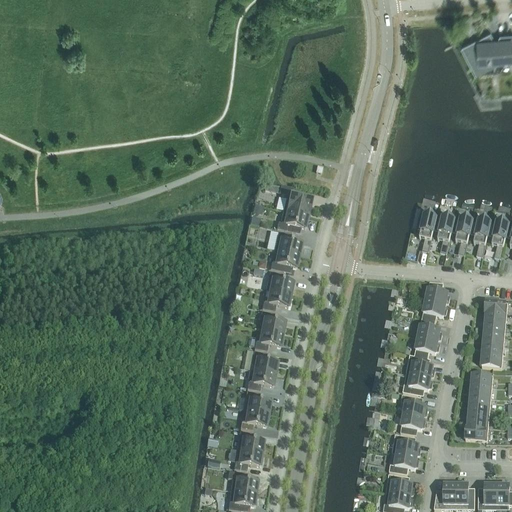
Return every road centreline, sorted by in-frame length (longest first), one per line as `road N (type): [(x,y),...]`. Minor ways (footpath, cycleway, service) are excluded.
road 1 (residential): [(319,264),(274,511)]
road 2 (residential): [(435,465),(470,280)]
road 3 (tertiary): [(321,333),(291,511)]
road 4 (tertiary): [(384,7),(385,76),(360,162)]
road 5 (residential): [(343,267),(470,280)]
